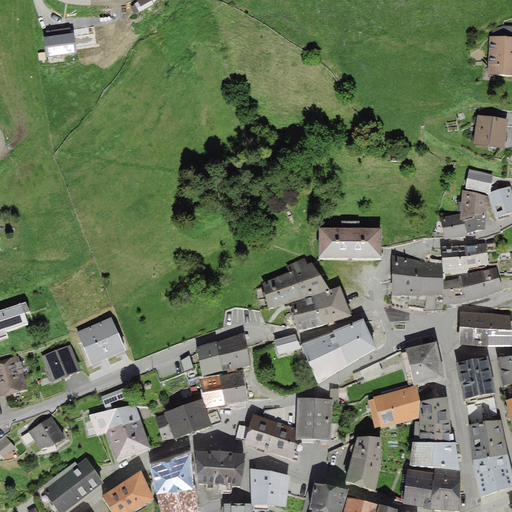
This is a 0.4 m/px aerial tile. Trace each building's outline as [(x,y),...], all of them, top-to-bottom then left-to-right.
[(511,25),(503,25),(494,27),(493,36),(490,36),(488,73),(511,75),(511,25)] [(47,36),(44,37),(47,57),(77,53),(75,41),(74,31),(71,32),(70,26),(46,29),(47,36)] [(493,116),(478,114),(473,143),(504,147),(507,117),(493,116)] [(493,174),(469,168),(465,187),(489,191),(493,174)] [(511,192),(510,185),(487,192),(488,195),(491,203),(495,217),(501,215),(511,211),(511,192)] [(488,195),(463,189),(460,212),(459,218),(464,218),(464,220),(474,217),(474,215),(486,213),(487,210),(491,203),(488,195)] [(459,218),(460,212),(440,217),(444,237),(461,235),(467,234),(466,232),(464,220),(464,218),(459,218)] [(474,217),(464,220),(466,232),(472,231),(484,228),(486,213),(474,215),(474,217)] [(381,229),(320,229),(319,258),(350,259),(381,259),(381,229)] [(485,243),(464,245),(468,271),(480,268),(480,266),(484,265),(484,264),(488,263),(485,243)] [(442,252),(443,271),(452,270),(452,272),(468,271),(464,245),(442,246),(442,252)] [(419,260),(393,255),(392,277),(392,304),(418,308),(424,309),(444,310),(444,304),(443,280),(442,264),(432,262),(419,260)] [(286,265),(289,271),(302,297),(329,288),(319,272),(311,261),(307,263),(304,258),(286,265)] [(500,280),(496,266),(460,274),(461,277),(443,280),(444,304),(461,302),(479,297),(503,289),(500,280)] [(302,297),(289,271),(263,282),(268,308),(289,301),(302,297)] [(330,289),(312,295),(321,323),(351,314),(346,301),(340,286),(330,289)] [(321,323),(312,295),(302,299),(291,302),(295,324),(296,329),(321,323)] [(0,309),(0,336),(6,335),(4,329),(28,321),(24,310),(28,309),(25,302),(0,309)] [(500,314),(460,311),(460,321),(459,340),(487,345),(511,345),(511,341),(511,315),(500,314)] [(125,348),(109,316),(75,332),(91,364),(102,359),(125,348)] [(347,364),(376,347),(369,332),(363,318),(332,330),(301,342),(317,381),(347,364)] [(242,332),(217,341),(222,368),(223,370),(249,365),(244,342),(242,332)] [(275,339),(279,353),(299,347),(295,333),(275,339)] [(212,341),(196,346),(202,374),(222,368),(217,341),(216,339),(212,341)] [(436,340),(406,347),(413,380),(413,383),(444,376),(441,362),(436,340)] [(71,343),(42,355),(52,380),(66,374),(81,368),(71,343)] [(189,355),(181,360),(185,371),(193,367),(189,355)] [(468,359),(457,361),(464,397),(475,395),(476,400),(496,396),(488,355),(468,359)] [(511,355),(511,356),(496,357),(503,385),(511,382),(511,355)] [(0,396),(27,387),(17,356),(0,361),(0,396)] [(382,372),(378,362),(361,370),(364,378),(382,372)] [(243,370),(201,379),(206,405),(247,401),(245,382),(243,370)] [(415,385),(373,396),(374,399),(367,400),(371,414),(374,427),(381,425),(382,428),(415,418),(419,417),(420,400),(418,392),(415,385)] [(431,398),(420,400),(419,417),(415,418),(413,440),(452,442),(450,427),(447,396),(431,398)] [(312,437),(327,437),(332,398),(297,397),(296,427),(296,437),(312,437)] [(201,398),(164,412),(164,414),(155,417),(163,439),(175,437),(192,432),(211,425),(201,398)] [(105,432),(115,460),(133,455),(150,449),(136,403),(116,407),(109,409),(88,414),(97,435),(105,432)] [(296,427),(252,414),(245,442),(277,453),(292,458),(293,449),(296,449),(296,437),(296,427)] [(65,438),(51,417),(45,421),(20,436),(26,444),(33,439),(40,448),(54,443),(65,438)] [(469,424),(472,459),(508,454),(500,420),(469,424)] [(16,448),(6,435),(0,440),(0,451),(5,457),(16,448)] [(380,436),(356,436),(351,457),(348,469),(345,481),(375,489),(380,462),(380,436)] [(452,442),(413,440),(412,440),(409,464),(434,467),(459,470),(456,450),(455,442),(452,442)] [(164,456),(151,460),(156,484),(195,479),(192,446),(164,456)] [(195,450),(198,482),(240,485),(245,453),(226,452),(195,450)] [(511,475),(508,454),(472,459),(473,466),(474,469),(481,495),(511,485),(511,475)] [(78,464),(75,460),(42,484),(45,489),(42,491),(58,511),(61,511),(103,481),(94,469),(86,459),(78,464)] [(434,467),(434,471),(430,507),(431,508),(460,510),(459,488),(459,470),(434,467)] [(262,470),(250,468),(251,503),(285,506),(289,474),(284,474),(262,470)] [(430,507),(434,471),(407,468),(403,503),(426,506),(430,507)] [(110,489),(102,494),(112,511),(129,511),(154,498),(140,470),(130,477),(110,489)] [(195,479),(156,484),(158,490),(162,511),(199,504),(195,479)] [(341,511),(348,489),(315,482),(310,497),(307,509),(314,511),(313,511),(341,511)] [(348,496),(344,511),(373,511),(376,503),(366,501),(348,496)] [(242,504),(225,503),(224,511),(251,511),(252,504),(242,504)] [(396,511),(397,509),(376,503),(373,511),(396,511)]
